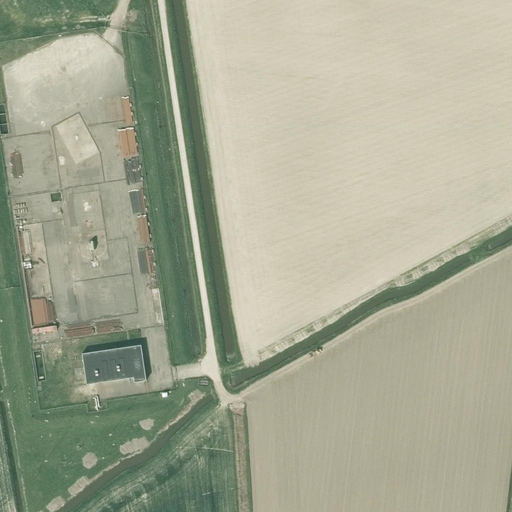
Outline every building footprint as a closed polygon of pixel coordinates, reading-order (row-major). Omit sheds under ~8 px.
[(10,104),(51,99),(48,75),(8,80),(10,104)] [(143,257),(143,271),(155,270),(155,256),(143,257)] [(40,283),(42,292),(52,290),(50,280),(40,283)] [(162,289),(153,290),(158,327),(166,326),(162,289)] [(33,305),(47,303),(46,297),(32,299),(33,305)] [(56,326),(32,330),(33,335),(57,331),(56,326)] [(140,346),(81,355),(86,386),(133,379),(134,384),(146,382),(140,346)]
